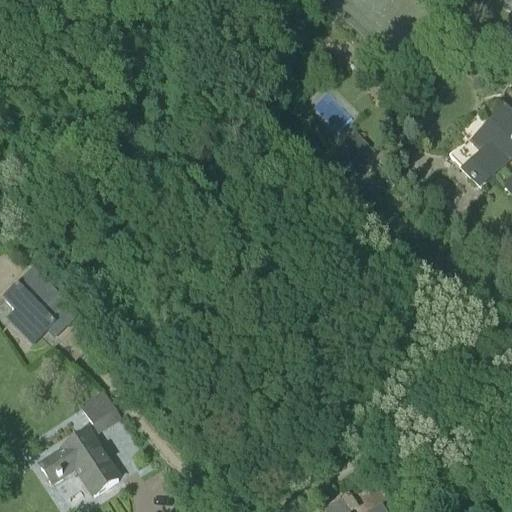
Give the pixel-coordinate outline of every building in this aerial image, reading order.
[(455,51),(465,41),(458,35),(448,45),(455,51)] [(511,120),(503,111),(469,145),(480,157),(460,176),(479,197),(511,164),(511,183),(503,192),(511,201),(511,120)] [(362,177),(379,161),(358,139),(341,155),(362,177)] [(55,342),(80,319),(34,272),(2,302),(14,315),(6,323),(32,351),(49,334),(55,342)] [(98,438),(122,423),(103,395),(79,409),(98,438)] [(119,483),(87,435),(60,453),(60,454),(38,469),(53,493),(79,475),(95,499),(119,483)] [(436,511),(450,511),(440,492),(429,498),(436,511)] [(349,511),(355,509),(347,496),(323,511),(383,511),(381,509),(375,511),(349,511)]
